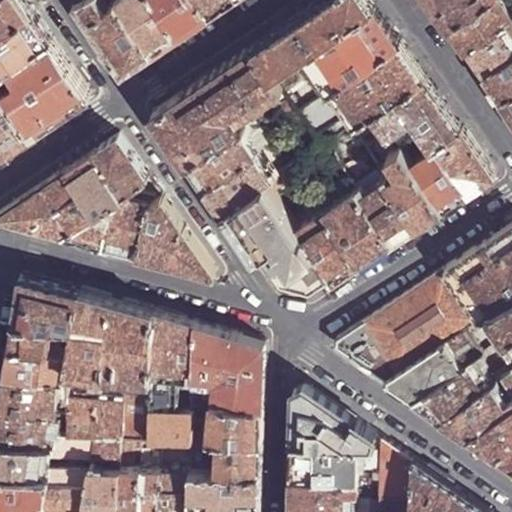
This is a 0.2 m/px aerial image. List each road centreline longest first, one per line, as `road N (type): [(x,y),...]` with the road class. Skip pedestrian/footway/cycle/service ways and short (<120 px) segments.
road 1 (residential): [(511,487),(314,354),(283,317)]
road 2 (residential): [(283,317),(9,244)]
road 3 (residential): [(283,317),(123,99)]
road 4 (residential): [(283,317),(326,314),(511,193)]
road 5 (secondary): [(397,0),(511,163)]
road 6 (residential): [(276,511),(283,317)]
road 7 (residential): [(273,0),(123,99)]
road 8 (residential): [(123,99),(0,183)]
road 9 (residential): [(123,99),(51,0)]
